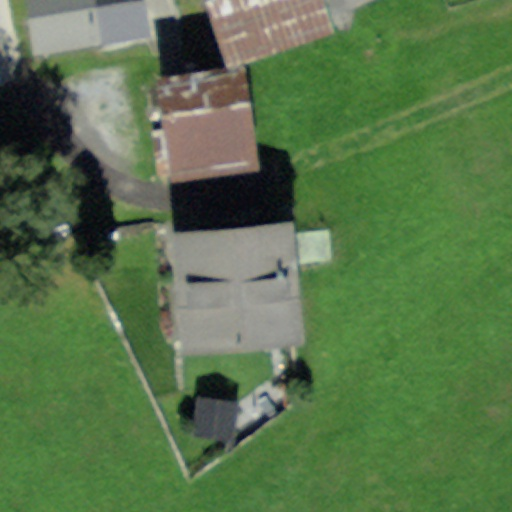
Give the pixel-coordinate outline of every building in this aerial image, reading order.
[(138,0),(21,0),(22,4),(29,47),(143,30),(138,0)] [(319,27),(309,0),(204,0),(216,31),(227,61),(319,27)] [(240,76),(147,87),(150,111),(158,173),(250,162),(240,76)] [(289,334),(286,233),(238,235),(184,237),(187,338),(289,334)] [(188,397),(186,417),(223,421),(228,383),(191,378),(188,397)]
